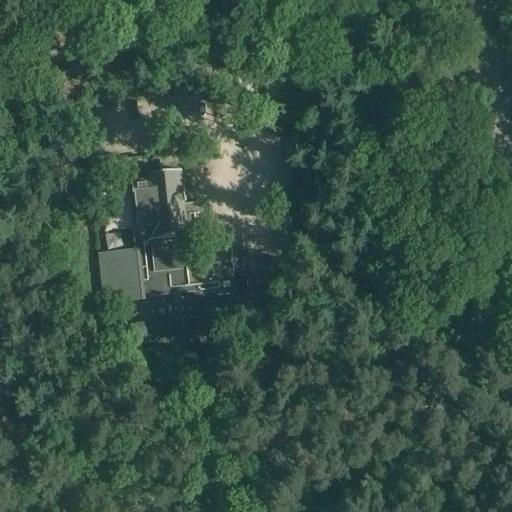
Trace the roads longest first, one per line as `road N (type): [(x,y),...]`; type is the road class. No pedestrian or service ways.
road 1 (tertiary): [(511,123),(478,0)]
road 2 (track): [(0,60),(108,0)]
